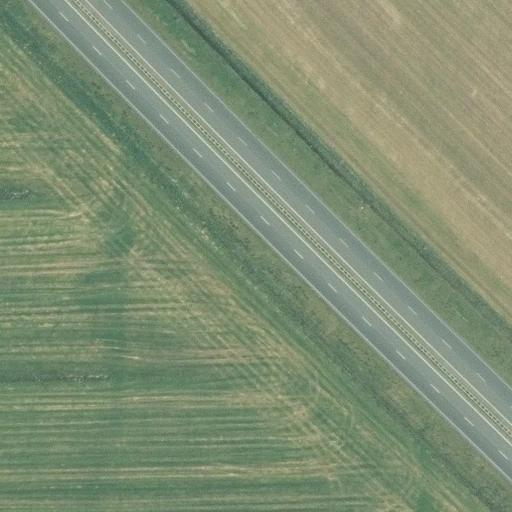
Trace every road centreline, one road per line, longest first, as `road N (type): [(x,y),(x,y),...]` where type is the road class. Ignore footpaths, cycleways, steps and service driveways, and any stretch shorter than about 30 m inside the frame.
road 1 (trunk): [(47,0),(511,463)]
road 2 (trunk): [(511,407),(104,0)]
